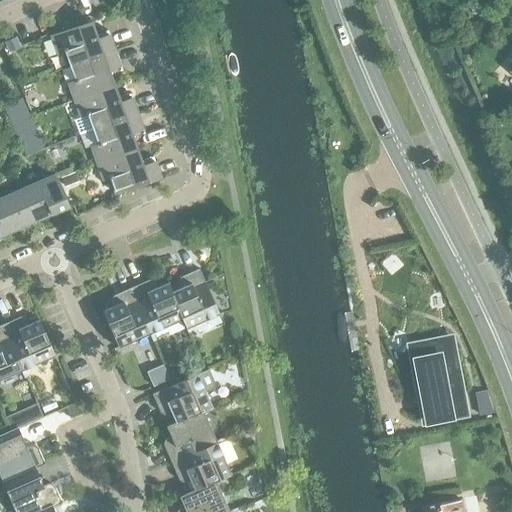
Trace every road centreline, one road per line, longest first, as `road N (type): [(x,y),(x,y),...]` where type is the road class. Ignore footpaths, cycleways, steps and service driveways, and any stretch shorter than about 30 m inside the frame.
road 1 (secondary): [(511,382),(336,0)]
road 2 (residential): [(53,259),(196,187),(141,0)]
road 3 (residential): [(118,411),(53,259)]
road 4 (residential): [(137,502),(91,491),(67,437),(118,411)]
